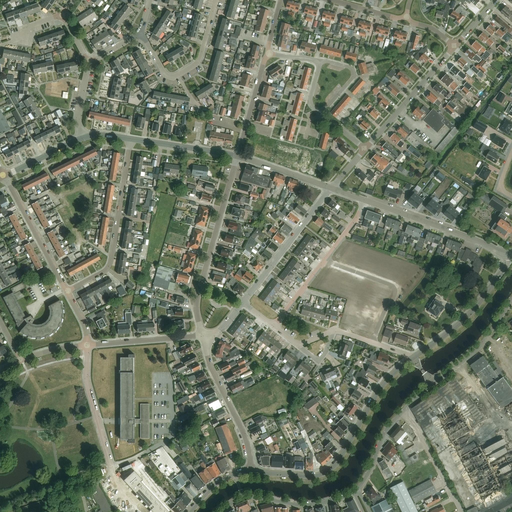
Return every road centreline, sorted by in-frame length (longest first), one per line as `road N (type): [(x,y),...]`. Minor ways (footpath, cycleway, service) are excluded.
road 1 (residential): [(401,413),(350,494),(299,505),(247,497),(220,511)]
road 2 (residential): [(250,471),(310,476),(330,469),(383,383),(413,357)]
road 3 (residential): [(202,335),(198,293),(237,156)]
road 4 (residential): [(66,291),(110,262),(130,138)]
road 5 (residential): [(272,325),(364,199)]
road 6 (tertiary): [(507,255),(364,199)]
road 7 (residential): [(140,32),(164,73),(175,76),(197,62),(216,0)]
road 8 (residential): [(242,301),(331,187)]
road 9 (residential): [(250,471),(202,335)]
road 10 (residential): [(413,357),(461,321),(507,255)]
road 11 (residential): [(364,148),(454,46)]
road 12 (residential): [(66,291),(3,175)]
road 13 (residential): [(111,467),(87,383),(87,344)]
